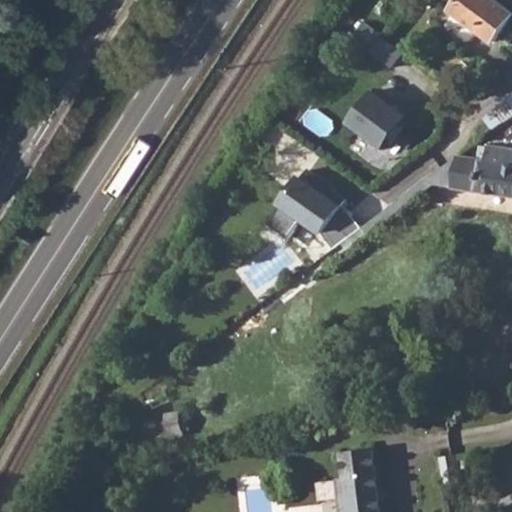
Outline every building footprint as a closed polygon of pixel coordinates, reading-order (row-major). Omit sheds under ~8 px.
[(511,8),(499,0),(460,0),(453,11),(497,44),(511,24),(511,8)] [(373,92),(350,123),(384,148),(407,117),(373,92)] [(511,95),(482,119),(491,132),(511,116),(511,95)] [(458,158),(424,183),(511,195),(511,146),(493,144),(491,152),(480,150),(478,160),(458,158)] [(309,168),(268,223),(290,237),(300,221),(308,222),(321,231),(334,247),(361,226),(350,210),(341,206),(344,199),(326,188),(328,185),(309,168)] [(346,473),(338,473),(341,511),(384,511),(378,445),(344,450),(346,473)] [(469,452),(446,456),(449,481),(471,478),(469,452)]
